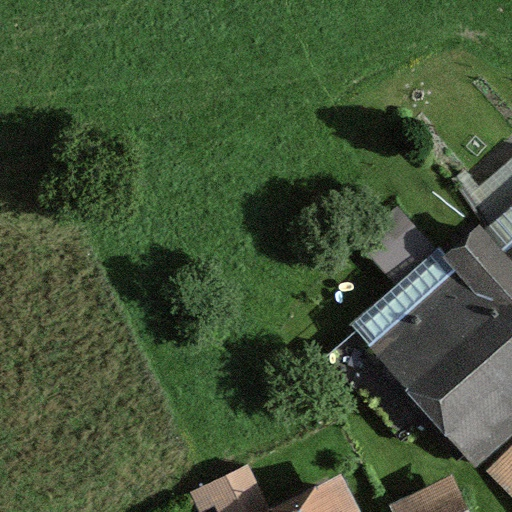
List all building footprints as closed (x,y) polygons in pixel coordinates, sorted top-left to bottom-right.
[(511,216),(459,261),(511,321),(511,216)] [(370,246),(409,290),(444,260),(399,220),(370,246)] [(452,267),(444,260),(409,290),(333,358),(406,441),(438,412),(473,451),(511,416),(511,321),(459,261),(452,267)] [(452,511),(434,476),(392,497),(398,511),(452,511)] [(344,511),(336,494),(298,511),(344,511)]
